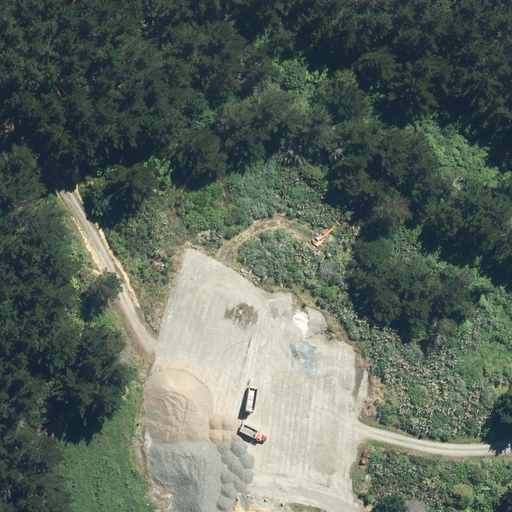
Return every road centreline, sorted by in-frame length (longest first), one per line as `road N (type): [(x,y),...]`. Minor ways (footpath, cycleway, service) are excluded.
road 1 (track): [(345,511),(297,479),(248,400),(153,341),(68,205),(0,124)]
road 2 (track): [(511,445),(426,448),(248,400)]
